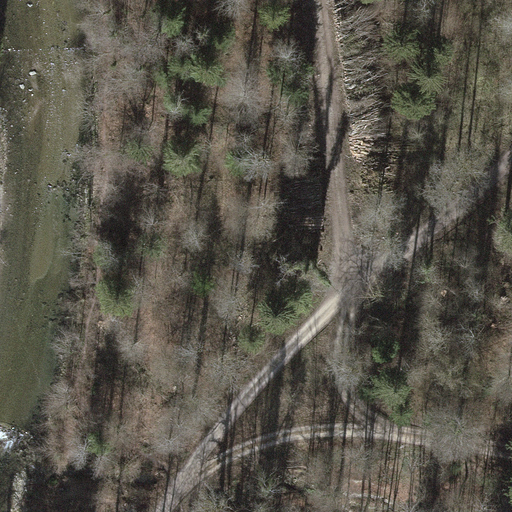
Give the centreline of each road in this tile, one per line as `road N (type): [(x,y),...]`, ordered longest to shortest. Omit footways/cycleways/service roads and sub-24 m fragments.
road 1 (track): [(320,0),(350,292),(340,364),(347,392),(390,433),(511,452)]
road 2 (track): [(511,157),(311,328),(206,448),(162,511)]
road 3 (track): [(390,433),(282,437),(226,458),(172,497)]
